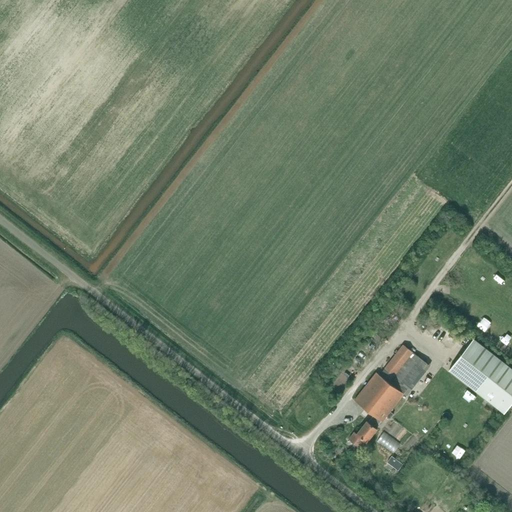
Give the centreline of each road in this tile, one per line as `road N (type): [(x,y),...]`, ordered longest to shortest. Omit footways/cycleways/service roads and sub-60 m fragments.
road 1 (unclassified): [(370,511),(0,220)]
road 2 (track): [(429,291),(511,186)]
